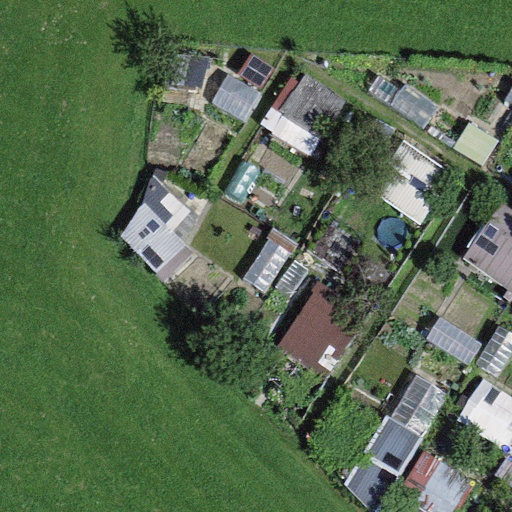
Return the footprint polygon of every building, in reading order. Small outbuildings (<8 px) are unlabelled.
[(343,0),(331,19),(369,43),(396,0),(343,0)] [(304,71),(270,130),(321,159),(354,101),(304,71)] [(411,142),(377,192),(424,223),(458,174),(411,142)] [(169,182),(123,236),(167,273),(213,220),(169,182)] [(511,289),(511,212),(503,207),(470,265),(511,289)] [(313,289),(289,349),(332,367),(356,307),(313,289)] [(421,376),(352,489),(385,509),(454,396),(421,376)] [(511,399),(487,383),(463,419),(511,450),(511,399)]
